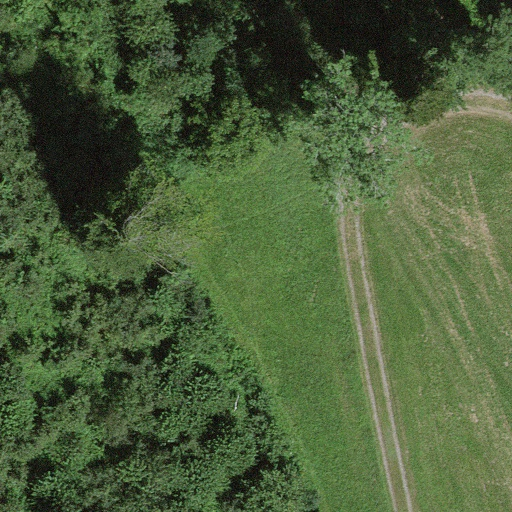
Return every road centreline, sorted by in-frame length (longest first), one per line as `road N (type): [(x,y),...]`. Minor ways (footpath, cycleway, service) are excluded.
road 1 (track): [(313,511),(193,251),(41,0)]
road 2 (track): [(511,108),(488,100),(417,111),(383,135),(349,188),(351,237),(403,511)]
